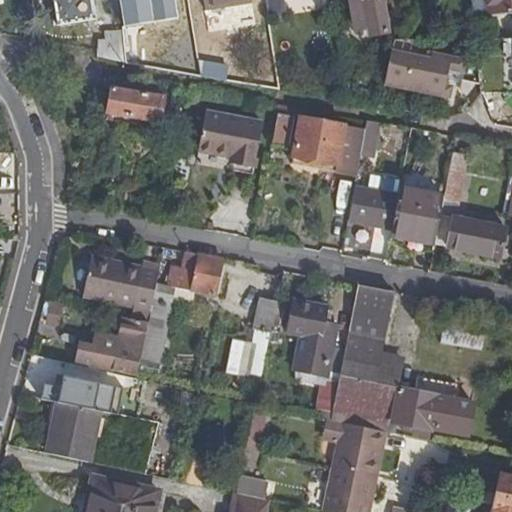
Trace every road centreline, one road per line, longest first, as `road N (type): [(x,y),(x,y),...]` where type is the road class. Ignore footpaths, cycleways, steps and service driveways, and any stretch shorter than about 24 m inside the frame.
road 1 (residential): [(511,302),(41,214)]
road 2 (residential): [(0,402),(37,262),(41,214)]
road 3 (residential): [(41,214),(34,145),(0,76)]
